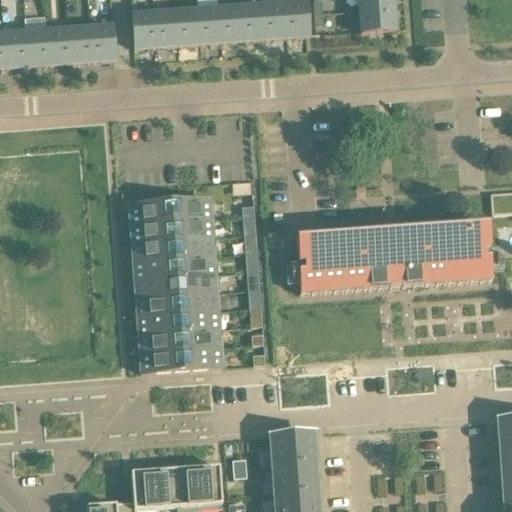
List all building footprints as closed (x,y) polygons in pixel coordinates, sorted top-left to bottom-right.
[(393,13),(392,0),(357,0),(358,15),(393,13)] [(306,6),(283,8),(285,43),(308,41),(306,6)] [(321,18),(320,6),(312,6),(313,19),(321,18)] [(285,43),(283,8),(261,9),(264,44),(285,43)] [(264,44),(261,9),(240,11),(242,46),(264,44)] [(242,46),(240,11),(218,13),(221,47),(242,46)] [(221,47),(218,13),(197,14),(199,49),(221,47)] [(395,35),(393,13),(358,15),(360,38),(395,35)] [(199,49),(197,14),(175,16),(178,51),(199,49)] [(178,51),(175,16),(154,17),(156,52),(178,51)] [(156,52),(154,17),(131,19),(133,54),(156,52)] [(322,30),(321,18),(313,19),(314,30),(322,30)] [(111,30),(89,32),(91,67),(114,65),(111,30)] [(91,67),(89,32),(67,33),(70,68),(91,67)] [(70,68),(67,33),(46,35),(48,70),(70,68)] [(48,70),(46,35),(24,37),(27,71),(48,70)] [(27,71),(24,37),(3,38),(5,73),(27,71)] [(209,204),(128,210),(130,233),(141,379),(216,375),(222,374),(209,204)] [(253,211),(241,212),(242,222),(254,221),(253,211)] [(254,221),(242,222),(243,240),(255,239),(254,221)] [(299,243),(295,244),(297,268),(303,267),(304,274),(298,275),(299,299),(311,298),(312,298),(332,296),(333,297),(334,296),(354,294),(354,295),(356,295),(356,294),(377,293),(378,293),(388,292),(389,293),(390,293),(390,292),(401,291),(401,292),(402,292),(402,291),(412,290),(412,291),(414,291),(413,290),(435,289),(435,290),(436,290),(436,289),(457,288),(458,288),(479,286),(479,287),(480,287),(480,286),(491,285),(489,261),(483,261),(483,260),(483,255),(489,254),(487,230),(483,230),(483,231),(468,232),(468,231),(461,232),(446,233),(439,233),(439,234),(424,235),(424,234),(417,235),(416,235),(401,236),(397,236),(397,237),(385,238),(385,237),(381,237),(381,238),(366,239),(366,238),(359,239),(359,240),(343,241),(343,240),(337,241),(321,242),(315,242),(315,243),(299,244),(299,243)] [(256,247),(244,248),(245,259),(256,258),(256,247)] [(257,266),(245,267),(246,277),(258,276),(257,266)] [(258,276),(246,277),(247,295),(259,294),(258,276)] [(260,302),(248,303),(249,313),(260,313),(260,302)] [(261,321),(249,321),(250,332),(262,331),(261,321)] [(262,339),(251,340),(251,350),(263,349),(262,339)] [(264,359),(252,360),(253,369),(253,370),(265,369),(264,359)] [(317,511),(313,438),(270,441),(274,511),(511,511),(511,423),(498,424),(503,511),(317,511)] [(244,473),(243,463),(231,464),(231,474),(244,473)] [(221,511),(218,470),(196,472),(199,511),(221,511)] [(199,511),(196,472),(175,473),(177,511),(176,511),(175,511),(199,511)] [(177,511),(175,473),(153,475),(155,511),(172,511),(176,511),(177,511)] [(245,482),(244,473),(231,474),(232,483),(245,482)] [(155,511),(153,475),(130,477),(132,507),(132,511),(155,511)]
